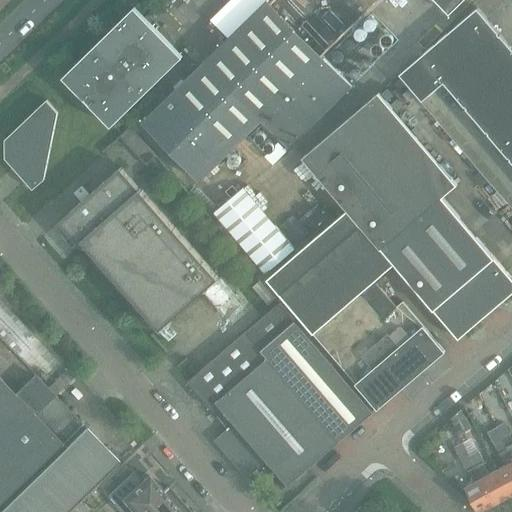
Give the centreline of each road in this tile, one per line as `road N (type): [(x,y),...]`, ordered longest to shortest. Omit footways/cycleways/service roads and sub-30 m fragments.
road 1 (unclassified): [(241,511),(0,234)]
road 2 (unclassified): [(381,445),(511,328)]
